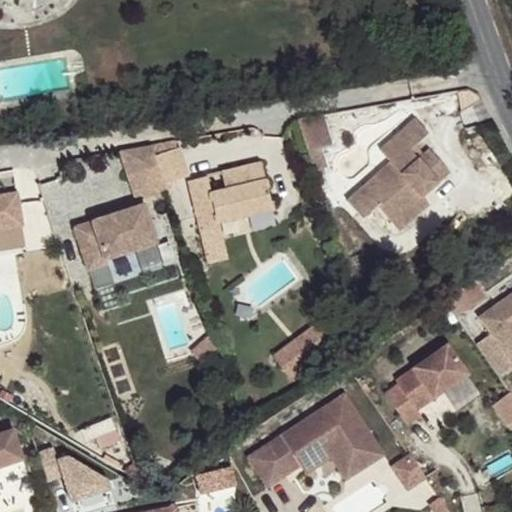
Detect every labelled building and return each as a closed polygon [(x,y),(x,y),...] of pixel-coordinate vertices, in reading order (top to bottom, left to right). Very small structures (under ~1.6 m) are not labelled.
[(377,208),(393,225),(423,198),(420,194),(436,179),(429,172),(441,163),(430,150),(423,157),(419,161),(409,151),(414,147),(428,134),(414,119),(380,150),(392,163),(347,203),(364,221),(377,208)] [(161,158),(170,186),(192,180),(180,143),(164,147),(158,147),(161,158)] [(142,202),(172,192),(170,186),(161,158),(158,147),(126,153),(142,202)] [(423,157),(414,147),(409,151),(419,161),(423,157)] [(322,149),(311,153),(318,173),(328,170),(322,149)] [(436,179),(440,183),(451,173),(441,163),(429,172),(436,179)] [(213,179),(194,184),(206,230),(225,225),(279,211),(267,165),(227,175),(231,192),(217,196),(213,179)] [(420,194),(423,198),(440,183),(436,179),(420,194)] [(0,223),(26,220),(22,194),(0,197),(0,223)] [(423,198),(393,225),(400,233),(430,205),(423,198)] [(149,205),(80,227),(93,269),(112,263),(110,258),(161,242),(149,205)] [(0,230),(27,227),(26,220),(0,223),(0,230)] [(225,225),(206,230),(215,266),(234,261),(225,225)] [(494,337),(479,348),(502,380),(511,373),(511,364),(509,360),(511,358),(511,299),(482,320),(494,337)] [(317,323),(275,354),(290,375),(332,344),(317,323)] [(387,397),(408,428),(422,419),(419,414),(470,379),(450,349),(398,385),(401,388),(387,397)] [(511,396),(495,409),(509,429),(511,427),(511,396)] [(359,460),(378,447),(346,397),(249,459),(268,489),(335,446),(339,453),(350,445),(359,460)] [(0,470),(20,464),(10,434),(0,437),(0,470)] [(347,483),(386,458),(378,447),(359,460),(350,445),(339,453),(335,446),(302,468),(307,477),(332,460),(347,483)] [(43,452),(53,484),(66,480),(56,448),(43,452)] [(65,469),(73,501),(116,491),(108,458),(65,469)] [(408,495),(426,482),(410,458),(392,471),(408,495)] [(239,477),(232,464),(205,478),(213,492),(239,477)] [(431,511),(446,511),(440,502),(430,509),(431,511)]
